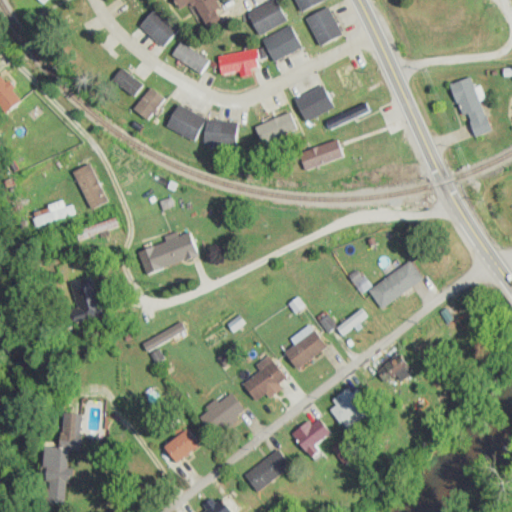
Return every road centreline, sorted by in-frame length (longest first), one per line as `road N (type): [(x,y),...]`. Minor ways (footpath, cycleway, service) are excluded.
road 1 (residential): [(461,213),(364,218),(324,229),(170,299),(150,300),(138,295),(127,258),(135,222),(102,150),(39,84)]
road 2 (residential): [(493,260),(180,503)]
road 3 (residential): [(378,34),(276,87),(224,104),(163,71),(96,0)]
road 4 (secondary): [(511,289),(461,213),(361,0)]
